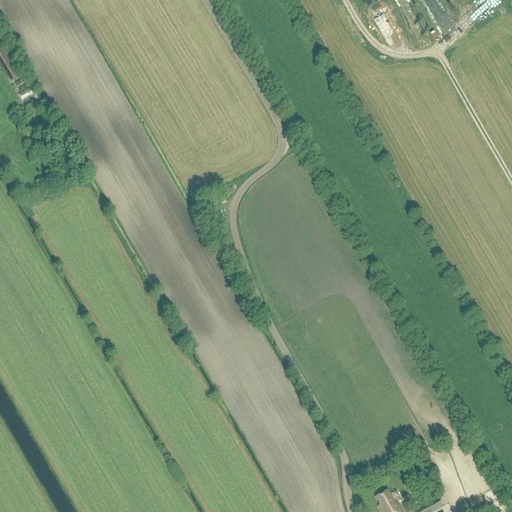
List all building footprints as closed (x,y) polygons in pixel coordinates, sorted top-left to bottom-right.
[(447,19),(451,28),(457,24),(453,16),(447,19)] [(398,28),(394,31),(399,38),(403,36),(398,28)] [(0,42),(0,67),(9,83),(24,74),(4,41),(0,42)] [(381,511),(402,511),(398,504),(396,505),(388,492),(376,498),(381,506),(379,507),(381,511)] [(437,511),(444,508),(439,499),(415,511),(437,511)] [(447,511),(449,511),(454,508),(449,503),(444,508),(447,511)]
